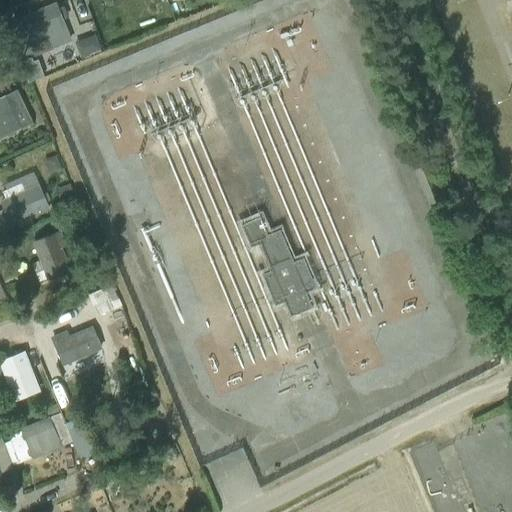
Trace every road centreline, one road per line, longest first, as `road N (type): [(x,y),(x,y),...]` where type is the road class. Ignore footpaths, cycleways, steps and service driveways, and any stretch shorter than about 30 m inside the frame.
road 1 (track): [(511,317),(380,0)]
road 2 (unclassified): [(255,511),(472,399),(511,388)]
